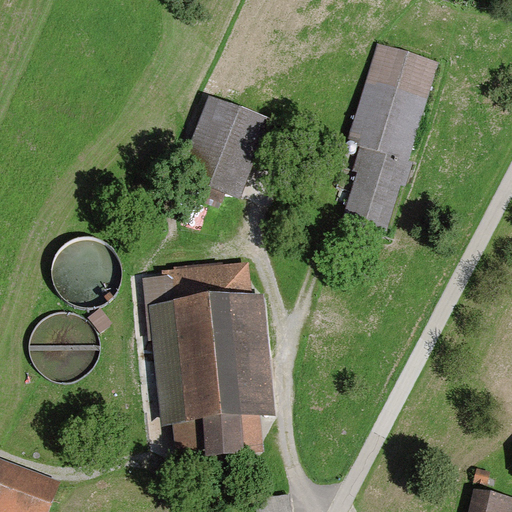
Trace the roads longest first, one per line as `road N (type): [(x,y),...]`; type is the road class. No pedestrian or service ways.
road 1 (unclassified): [(511,179),(340,511)]
road 2 (track): [(188,511),(171,480),(146,458),(63,479),(0,455)]
